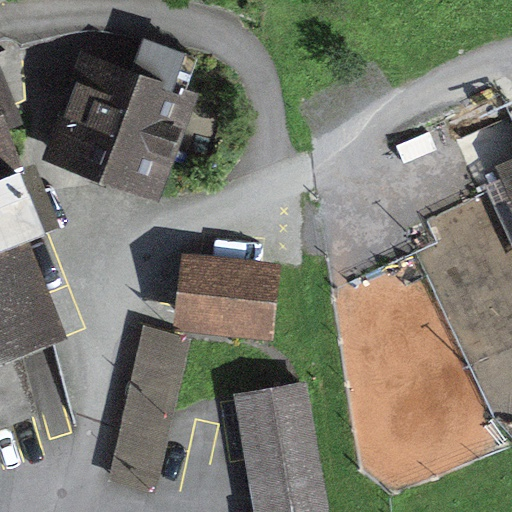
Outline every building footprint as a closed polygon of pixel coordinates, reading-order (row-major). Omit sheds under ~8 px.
[(155,42),(105,25),(66,136),(175,174),(215,61),(194,54),(203,27),(166,14),(155,42)] [(0,416),(1,419),(52,401),(25,325),(74,308),(42,220),(68,210),(51,162),(36,123),(0,21),(0,416)] [(290,247),(199,236),(192,295),(283,306),(290,247)] [(143,306),(104,457),(155,470),(194,319),(143,306)] [(330,511),(304,363),(246,374),(270,511),(330,511)]
